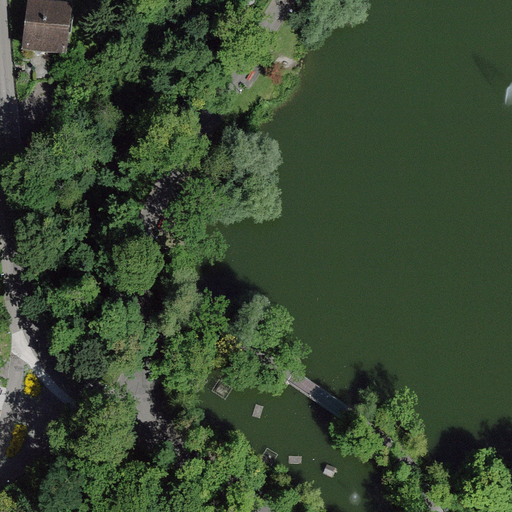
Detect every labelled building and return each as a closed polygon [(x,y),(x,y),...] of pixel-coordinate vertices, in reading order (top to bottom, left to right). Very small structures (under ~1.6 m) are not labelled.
[(70,11),(31,8),(28,56),(66,59),(70,11)] [(201,377),(195,384),(200,389),(206,382),(201,377)] [(229,390),(220,384),(216,391),(225,396),(229,390)] [(268,453),(263,462),(270,466),(275,456),(268,453)] [(339,470),(328,465),(324,474),(335,479),(339,470)]
